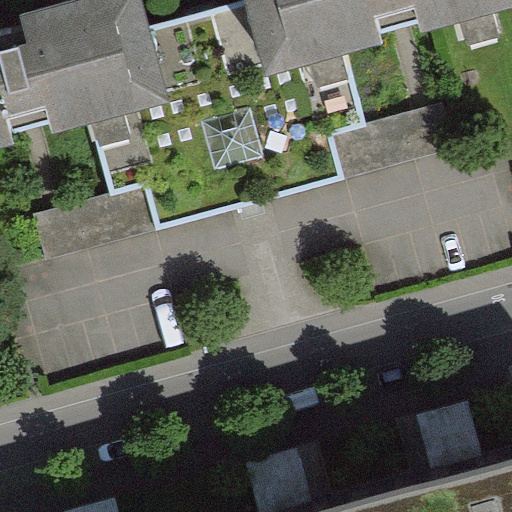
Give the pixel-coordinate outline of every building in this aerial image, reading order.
[(140,29),(132,0),(53,0),(0,14),(0,152),(26,146),(162,109),(140,29)] [(511,0),(203,0),(206,9),(227,89),(406,42),(511,14),(511,0)] [(206,9),(140,29),(162,109),(26,146),(44,214),(10,222),(23,271),(476,156),(461,96),(424,106),(406,42),(227,89),(206,9)] [(510,511),(511,410),(460,425),(386,445),(404,511),(510,511)] [(282,473),(196,497),(200,511),(404,511),(386,445),(282,473)] [(139,511),(200,511),(196,497),(139,511)]
